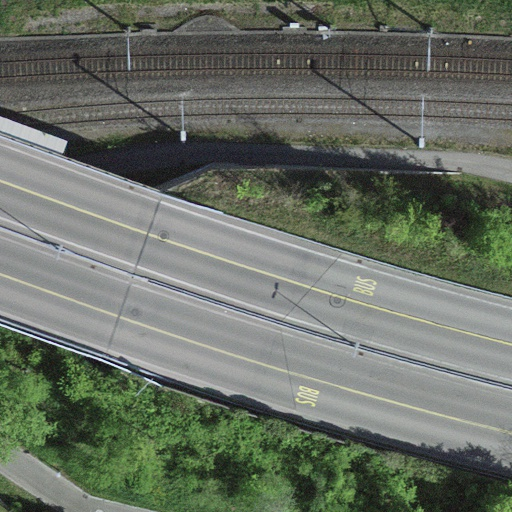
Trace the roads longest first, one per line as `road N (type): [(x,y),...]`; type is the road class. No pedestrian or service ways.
road 1 (secondary): [(511,343),(315,290),(0,179)]
road 2 (secondary): [(0,272),(274,368),(511,434)]
